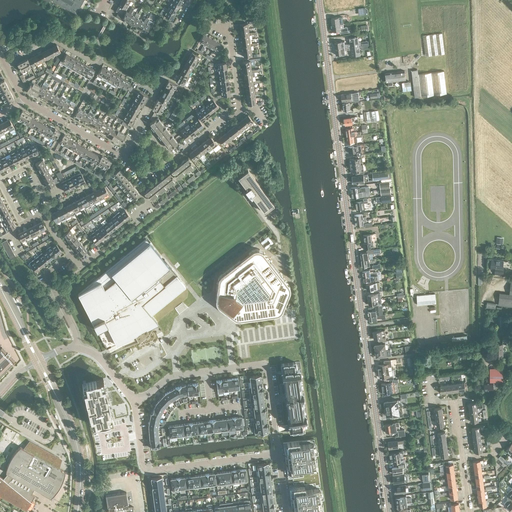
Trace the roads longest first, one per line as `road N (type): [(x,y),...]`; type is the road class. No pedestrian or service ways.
road 1 (tertiary): [(389,511),(318,0)]
road 2 (residential): [(277,453),(266,364),(171,375),(135,400)]
road 3 (secondary): [(77,511),(75,440),(38,361)]
road 4 (residential): [(123,154),(143,178),(239,110)]
road 5 (residential): [(239,110),(230,33),(207,22),(210,0)]
road 6 (residential): [(277,453),(155,469)]
